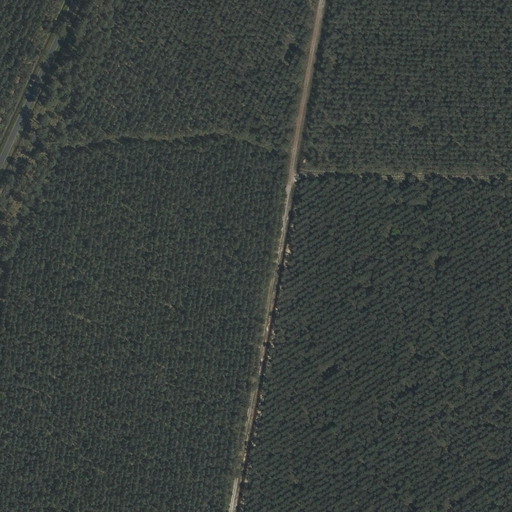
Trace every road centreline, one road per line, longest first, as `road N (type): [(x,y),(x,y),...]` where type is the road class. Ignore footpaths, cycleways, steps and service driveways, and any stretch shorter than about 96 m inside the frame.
road 1 (track): [(230,511),(323,0)]
road 2 (unclassified): [(76,0),(0,166)]
